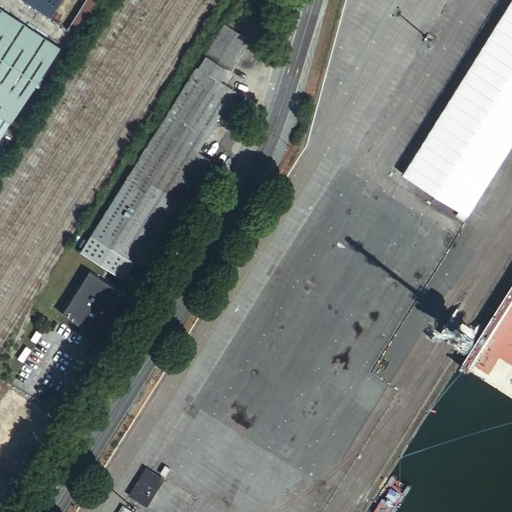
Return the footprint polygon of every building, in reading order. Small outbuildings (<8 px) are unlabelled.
[(23,0),(50,18),(61,0),(23,0)] [(86,0),(68,28),(77,34),(98,0),(86,0)] [(234,25),(231,29),(234,31),(237,27),(240,28),(255,3),(249,0),(238,0),(226,20),(234,25)] [(511,147),(511,0),(404,174),(470,215),(511,147)] [(0,116),(11,123),(60,48),(0,8),(0,116)] [(206,57),(228,70),(230,72),(250,41),(234,31),(231,29),(223,25),(204,55),(206,57)] [(199,68),(220,82),(228,70),(206,57),(199,68)] [(226,85),(220,82),(199,68),(197,67),(82,250),(124,277),(133,262),(143,268),(210,161),(197,153),(236,92),(226,85)] [(233,74),(230,72),(228,70),(220,82),(226,85),(233,74)] [(0,116),(0,139),(11,123),(0,116)] [(90,272),(63,315),(105,342),(132,299),(90,272)] [(146,471),(129,497),(147,508),(163,482),(146,471)]
